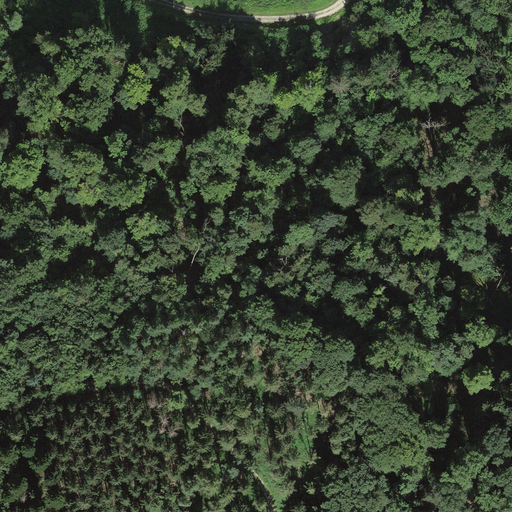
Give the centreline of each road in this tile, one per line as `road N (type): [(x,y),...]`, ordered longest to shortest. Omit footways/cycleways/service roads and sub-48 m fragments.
road 1 (track): [(0,406),(124,380),(158,384),(189,403),(257,475),(273,511)]
road 2 (track): [(163,0),(248,19),(302,16),(343,0)]
